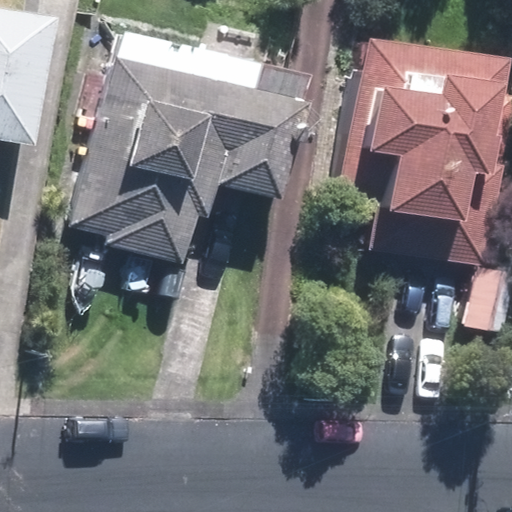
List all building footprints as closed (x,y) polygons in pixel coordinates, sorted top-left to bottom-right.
[(0,142),(17,145),(37,16),(0,10),(0,142)] [(190,217),(198,184),(263,200),(289,100),(278,97),(284,75),(110,30),(59,227),(95,237),(93,245),(167,264),(180,214),(190,217)] [(356,249),(474,264),(487,170),(496,171),(506,96),(482,93),(486,59),(343,40),(322,199),(361,205),(356,249)] [(486,226),(508,227),(509,193),(487,192),(486,226)] [(488,286),(489,266),(460,265),(457,324),(491,325),(492,286),(488,286)]
